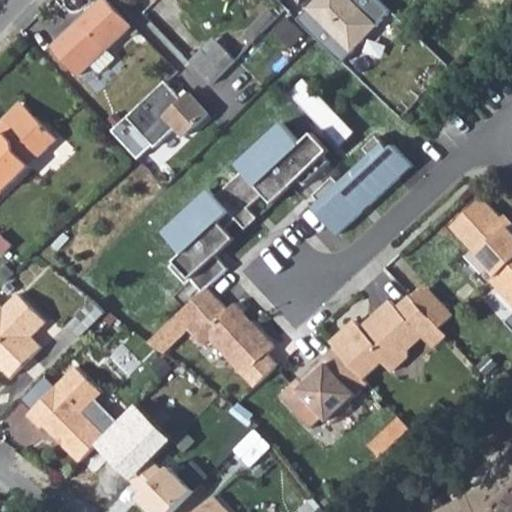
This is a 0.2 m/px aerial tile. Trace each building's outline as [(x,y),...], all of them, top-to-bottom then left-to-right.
[(107,0),(102,0),(54,47),(80,74),(92,63),(100,72),(116,57),(109,48),(132,26),(107,0)] [(356,0),(316,0),(299,18),(342,60),(379,22),(356,0)] [(269,7),(227,52),(235,60),(276,15),(269,7)] [(303,35),(288,22),(272,41),(287,54),(303,35)] [(215,39),(202,50),(209,56),(221,45),(215,39)] [(202,50),(190,63),(212,86),(235,60),(227,52),(221,45),(209,56),(202,50)] [(137,161),(153,146),(156,149),(177,127),(186,136),(208,113),(187,93),(181,99),(164,82),(113,133),(137,161)] [(0,109),(0,130),(1,129),(0,127),(0,121),(10,112),(19,121),(30,111),(14,95),(0,109)] [(0,183),(52,134),(30,111),(19,121),(10,112),(0,121),(0,127),(1,129),(0,130),(0,183)] [(308,190),(333,167),(311,143),(305,148),(285,127),(241,168),(247,175),(219,201),(213,194),(168,237),(188,258),(173,271),(190,289),(195,284),(206,295),(213,287),(230,275),(232,273),(220,261),(243,239),(233,229),(243,219),(253,230),(265,219),(255,208),(271,193),(281,204),(296,190),(290,185),(297,178),(302,184),(308,190)] [(322,205),(316,211),(341,238),(416,169),(397,148),(392,153),(380,140),(367,152),(373,158),(342,187),(336,181),(317,199),(322,205)] [(290,185),(296,190),(302,184),(297,178),(290,185)] [(455,226),(501,276),(511,265),(511,224),(505,217),(486,197),(455,226)] [(0,232),(0,250),(9,241),(0,232)] [(511,265),(501,276),(496,280),(511,297),(511,265)] [(233,308),(213,287),(206,295),(154,341),(170,351),(192,333),(208,350),(215,344),(257,385),(281,362),(273,352),(280,345),(240,301),(233,308)] [(0,302),(0,361),(9,371),(40,342),(29,331),(44,317),(16,288),(1,303),(0,302)] [(433,345),(448,332),(445,329),(432,315),(415,297),(402,309),(395,302),(380,316),(385,320),(376,329),(366,329),(359,322),(335,345),(338,349),(365,377),(383,360),(393,370),(409,355),(409,348),(423,335),(433,345)] [(445,302),(432,315),(445,329),(458,316),(445,302)] [(385,320),(380,316),(366,329),(376,329),(385,320)] [(353,403),(373,385),(365,377),(338,349),(326,360),(327,361),(310,377),(313,381),(308,385),(302,379),(283,397),(314,430),(327,417),(335,426),(356,407),(353,403)] [(60,444),(76,460),(102,434),(78,410),(98,391),(72,365),(52,385),(39,373),(16,396),(29,408),(23,413),(37,427),(40,425),(52,436),(54,433),(60,439),(60,444)] [(404,418),(389,432),(399,443),(414,429),(404,418)] [(511,511),(511,445),(464,495),(432,511),(511,511)] [(224,511),(210,496),(192,511),(224,511)]
